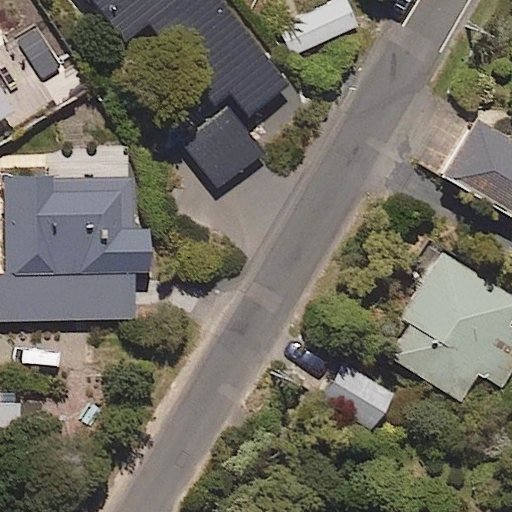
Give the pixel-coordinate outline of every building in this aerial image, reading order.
[(216,0),(85,0),(123,46),(154,21),(220,104),(228,97),(246,120),(286,87),(216,0)] [(356,25),(344,0),(337,0),(279,28),(292,55),(356,25)] [(502,113),(488,104),(444,175),(511,216),(511,140),(493,128),(502,113)] [(262,157),(229,108),(182,140),(215,188),(262,157)] [(132,232),(130,178),(4,181),(6,275),(150,272),(149,231),(132,232)] [(511,320),(511,298),(438,255),(380,353),(461,401),(477,372),(503,387),(511,371),(511,331),(507,328),(511,320)] [(393,393),(343,365),(324,400),(374,428),(393,393)]
